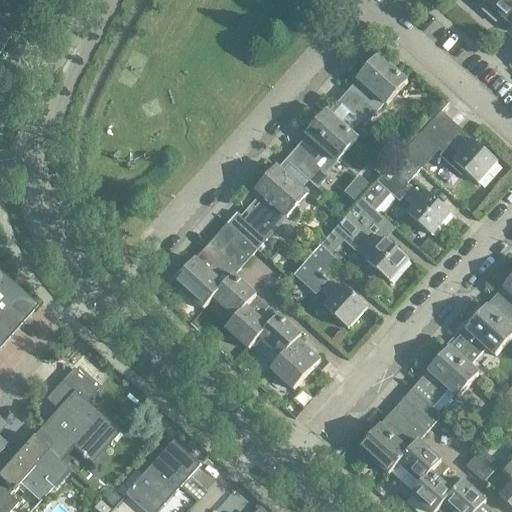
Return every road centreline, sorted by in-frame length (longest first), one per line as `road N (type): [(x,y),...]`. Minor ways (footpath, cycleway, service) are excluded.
road 1 (residential): [(103,302),(371,5)]
road 2 (residential): [(289,468),(511,216)]
road 3 (tertiary): [(289,468),(103,302)]
road 4 (residential): [(511,135),(371,5)]
road 5 (tertiary): [(48,159),(55,115),(106,0)]
road 6 (tertiary): [(103,302),(65,262),(42,204),(48,159)]
road 7 (unknown): [(103,302),(0,403)]
